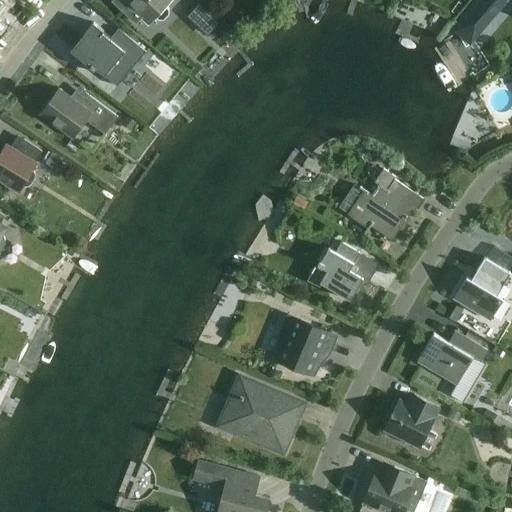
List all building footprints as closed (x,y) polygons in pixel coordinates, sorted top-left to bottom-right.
[(114,0),(113,1),(134,21),(140,15),(149,23),(155,16),(158,20),(164,20),(169,14),(169,9),(165,5),(170,0),(114,0)] [(480,0),(478,3),(466,17),(481,31),(493,17),(507,0),(480,0)] [(84,36),(73,50),(104,76),(117,86),(137,62),(146,51),(118,28),(109,38),(102,32),(103,31),(93,22),(83,35),(84,36)] [(153,60),(146,68),(156,76),(163,67),(153,60)] [(81,105),(59,88),(40,114),(72,138),(85,120),(105,134),(118,116),(89,95),(81,105)] [(128,115),(122,123),(131,129),(137,122),(128,115)] [(0,153),(0,179),(19,191),(22,185),(25,185),(28,185),(30,183),(34,177),(35,174),(34,171),(32,169),(36,163),(35,162),(43,150),(23,138),(15,150),(6,145),(0,153)] [(107,139),(99,149),(117,165),(126,156),(107,139)] [(52,151),(49,156),(50,164),(56,167),(62,157),(52,151)] [(414,211),(423,198),(394,178),(396,175),(384,167),(376,179),(375,181),(379,184),(372,194),(366,190),(352,213),(392,240),(412,209),(414,211)] [(296,195),(292,202),(304,208),(308,201),(296,195)] [(327,270),(320,282),(350,300),(363,277),(349,269),(359,252),(341,241),(335,252),(328,248),(321,261),(320,261),(317,265),(327,270)] [(467,276),(454,298),(489,319),(502,297),(497,294),(510,272),(484,257),(471,279),(467,276)] [(235,277),(203,333),(221,343),(253,287),(235,277)] [(286,335),(276,359),(314,375),(320,362),(321,362),(326,353),(329,354),(337,335),(289,315),(282,333),(286,335)] [(475,319),(469,327),(481,334),(486,326),(475,319)] [(433,333),(417,360),(457,384),(473,357),(481,361),(487,350),(460,334),(454,345),(433,333)] [(240,377),(220,425),(283,451),(297,418),(303,403),(240,377)] [(398,400),(384,428),(420,447),(434,418),(433,417),(439,406),(413,394),(408,404),(398,400)] [(452,407),(448,415),(457,420),(461,411),(452,407)] [(195,478),(217,484),(217,485),(225,487),(217,511),(265,511),(269,498),(254,494),(259,476),(222,466),(222,467),(200,461),(200,460),(199,460),(194,478),(195,479),(195,478)] [(375,472),(363,501),(387,511),(413,511),(419,500),(427,481),(394,467),(389,478),(375,472)]
